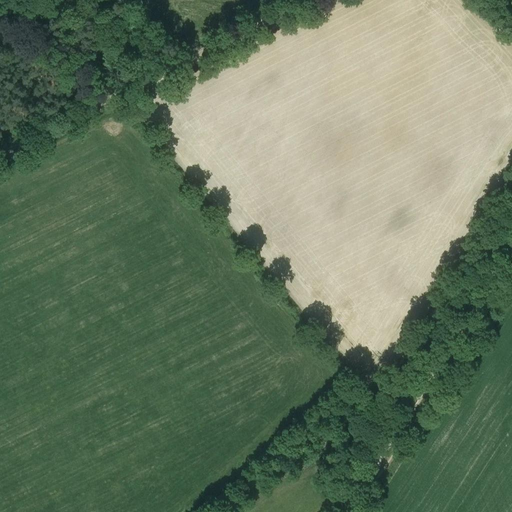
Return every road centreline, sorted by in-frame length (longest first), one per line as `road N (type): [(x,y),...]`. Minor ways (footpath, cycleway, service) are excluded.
road 1 (track): [(0,156),(308,0)]
road 2 (track): [(511,255),(346,511)]
